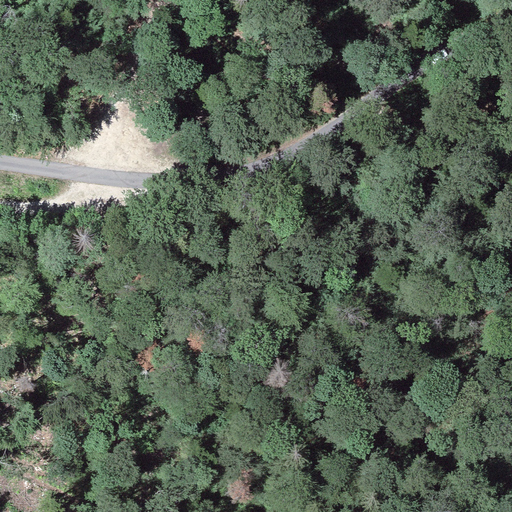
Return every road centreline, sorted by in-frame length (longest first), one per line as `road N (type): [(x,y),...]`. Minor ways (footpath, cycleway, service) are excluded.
road 1 (unclassified): [(0,162),(166,181),(249,171),(296,151),(467,39),(511,22)]
road 2 (track): [(160,0),(105,178),(76,201),(0,209)]
